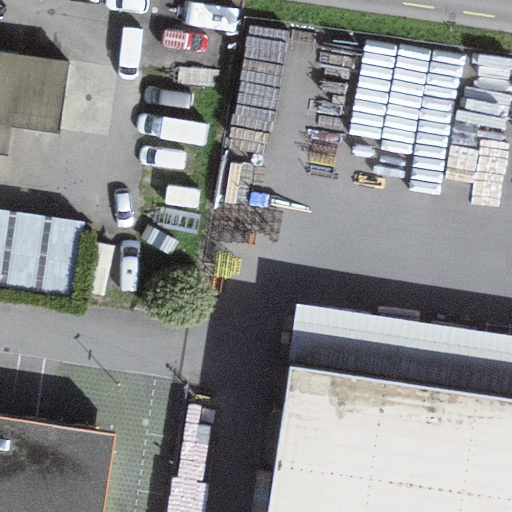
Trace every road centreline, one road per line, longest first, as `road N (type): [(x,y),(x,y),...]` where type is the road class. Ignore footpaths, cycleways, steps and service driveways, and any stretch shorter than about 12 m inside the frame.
road 1 (residential): [(179,357),(0,328)]
road 2 (unknown): [(144,511),(179,357)]
